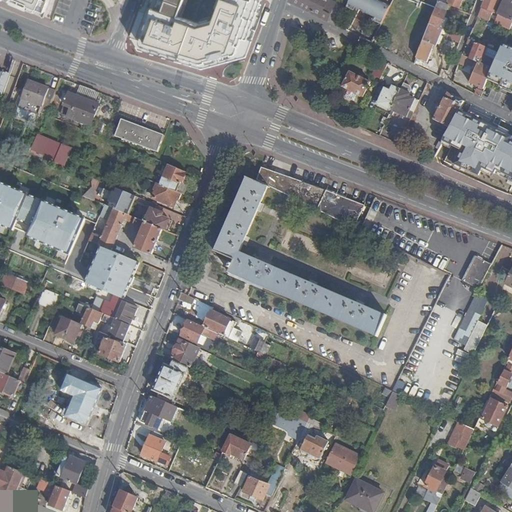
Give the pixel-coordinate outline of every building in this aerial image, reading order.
[(17,0),(45,11),(49,0),(17,0)] [(182,0),(144,0),(131,35),(138,50),(201,69),(247,56),(267,3),(261,1),(261,0),(222,0),(214,20),(198,24),(177,16),(182,0)] [(332,0),(291,0),(291,2),(339,26),(343,16),(347,8),(332,0)] [(348,5),(347,7),(354,10),(356,7),(377,17),(375,21),(382,24),(391,7),(377,0),(350,0),(349,3),(348,5)] [(412,0),(436,10),(439,1),(439,0),(412,0)] [(450,6),(458,9),(462,0),(461,0),(449,0),(447,5),(448,5),(450,6)] [(500,0),(485,0),(480,15),(487,17),(489,12),(495,13),(500,0)] [(511,0),(505,0),(499,16),(511,21),(511,0)] [(447,5),(439,1),(436,10),(430,24),(441,28),(447,13),(445,13),(448,5),(447,5)] [(430,24),(417,58),(428,62),(435,44),(437,45),(441,35),(444,30),(441,28),(430,24)] [(383,30),(380,35),(388,39),(390,35),(383,30)] [(441,35),(460,43),(462,37),(444,30),(441,35)] [(479,63),(493,69),(496,62),(486,57),(489,48),(481,45),(470,40),(468,45),(474,47),(469,58),(479,63)] [(493,69),(490,76),(504,82),(502,85),(501,86),(505,88),(511,91),(511,50),(503,46),(500,53),(496,62),(493,69)] [(463,56),(460,63),(466,65),(469,58),(463,56)] [(381,80),(387,66),(380,63),(373,77),(381,80)] [(475,93),(481,96),(489,79),(490,76),(493,69),(479,63),(470,84),(478,87),(475,93)] [(0,95),(3,97),(10,75),(4,72),(0,82),(0,95)] [(343,87),(363,97),(371,82),(351,72),(343,87)] [(504,82),(490,76),(489,79),(502,85),(504,82)] [(29,81),(22,99),(43,106),(41,112),(48,115),(56,92),(29,81)] [(66,83),(64,89),(76,95),(78,89),(66,83)] [(413,119),(421,101),(411,97),(412,95),(411,94),(413,90),(412,86),(405,83),(402,90),(392,110),(394,111),(413,119)] [(96,103),(100,92),(81,85),(76,96),(96,103)] [(378,104),(392,110),(402,90),(393,86),(391,91),(386,89),(378,104)] [(99,105),(96,103),(76,96),(70,93),(65,105),(72,108),(69,117),(91,126),(99,105)] [(450,128),(459,109),(464,101),(449,94),(434,120),(450,128)] [(72,108),(65,105),(62,114),(69,117),(72,108)] [(511,136),(459,109),(450,128),(443,141),(461,150),(455,165),(479,176),(482,169),(495,175),(497,170),(511,180),(511,136)] [(117,136),(158,152),(165,135),(123,119),(117,136)] [(100,137),(109,141),(113,127),(105,124),(100,137)] [(54,159),(60,144),(41,136),(35,150),(54,159)] [(48,181),(0,161),(0,175),(29,188),(53,198),(80,210),(81,208),(101,216),(105,205),(95,201),(84,196),(64,188),(48,181)] [(182,183),(187,173),(169,166),(161,186),(180,194),(185,196),(188,186),(182,183)] [(262,168),(258,180),(285,195),(295,199),(301,182),(278,174),(262,168)] [(378,336),(386,318),(315,287),(239,254),(254,220),(267,187),(249,179),(236,209),(217,253),(236,261),(231,273),(378,336)] [(29,195),(0,182),(0,225),(14,232),(29,195)] [(327,191),(301,182),(295,199),(318,210),(327,191)] [(96,185),(84,196),(95,201),(96,185)] [(180,194),(161,186),(158,185),(153,198),(174,207),(180,194)] [(126,214),(134,196),(116,188),(114,194),(105,190),(102,197),(110,201),(108,207),(126,214)] [(352,201),(327,191),(318,210),(343,223),(352,201)] [(365,206),(352,201),(343,223),(354,228),(365,206)] [(86,220),(43,202),(27,238),(70,256),(86,220)] [(108,207),(105,205),(101,216),(110,220),(103,238),(93,234),(90,241),(113,251),(125,218),(129,220),(129,222),(142,228),(135,247),(152,254),(162,229),(146,222),(126,214),(108,207)] [(373,209),(365,206),(354,228),(362,232),(373,209)] [(162,229),(166,231),(171,220),(163,216),(164,213),(151,208),(146,222),(162,229)] [(143,265),(101,247),(85,283),(128,301),(143,265)] [(499,263),(509,264),(511,250),(500,249),(499,263)] [(479,290),(492,264),(476,257),(464,282),(479,290)] [(29,283),(6,273),(2,284),(24,293),(29,283)] [(45,290),(40,303),(53,308),(59,295),(45,290)] [(182,292),(179,300),(193,305),(196,298),(188,295),(182,292)] [(106,315),(131,326),(138,308),(123,302),(117,317),(105,311),(104,314),(106,315)] [(79,304),(76,312),(85,316),(82,324),(83,325),(96,330),(97,331),(104,314),(89,308),(79,304)] [(205,327),(206,328),(238,342),(242,332),(235,328),(237,323),(212,311),(205,327)] [(109,336),(125,342),(131,326),(106,315),(104,321),(105,322),(113,326),(109,336)] [(82,324),(64,317),(56,335),(75,343),(83,325),(82,324)] [(205,327),(190,320),(183,336),(199,344),(206,328),(205,327)] [(464,351),(474,356),(488,326),(479,321),(464,351)] [(97,331),(96,330),(91,341),(97,343),(99,338),(102,333),(101,332),(97,331)] [(108,335),(102,333),(99,338),(103,339),(101,344),(104,345),(100,354),(120,363),(127,346),(107,337),(108,335)] [(108,335),(107,337),(127,346),(128,344),(125,342),(109,336),(108,335)] [(257,339),(252,349),(266,356),(270,348),(265,345),(266,343),(257,339)] [(200,349),(180,340),(173,358),(192,367),(200,349)] [(270,348),(266,356),(290,367),(295,353),(273,342),(270,348)] [(0,347),(0,372),(1,373),(7,375),(16,354),(0,347)] [(167,367),(162,379),(183,389),(192,369),(177,362),(173,370),(167,367)] [(511,365),(507,362),(494,389),(511,398),(511,392),(507,389),(510,390),(511,389),(511,365)] [(31,370),(25,368),(20,380),(26,383),(31,370)] [(16,393),(23,396),(28,384),(26,383),(20,380),(7,375),(1,373),(0,374),(0,391),(14,397),(16,393)] [(183,389),(162,379),(157,390),(163,393),(160,400),(170,405),(174,407),(183,389)] [(88,425),(103,390),(85,382),(78,399),(75,397),(67,416),(88,425)] [(394,392),(386,388),(383,394),(386,396),(382,406),(386,408),(394,392)] [(396,412),(404,397),(394,392),(386,408),(396,412)] [(160,400),(153,397),(142,421),(158,429),(170,405),(160,400)] [(508,407),(489,398),(480,419),(498,428),(508,407)] [(277,415),(280,411),(273,407),(270,412),(272,413),(277,415)] [(293,408),(289,415),(308,424),(310,419),(311,417),(293,408)] [(291,435),(300,439),(308,424),(289,415),(280,411),(277,415),(274,424),(289,432),(291,435)] [(273,425),(274,424),(277,415),(272,413),(268,423),(273,425)] [(326,426),(310,419),(308,424),(314,427),(323,431),(326,426)] [(464,452),(474,430),(458,423),(447,444),(449,445),(464,452)] [(300,439),(296,447),(320,459),(329,443),(318,438),(317,440),(309,437),(314,427),(308,424),(300,439)] [(168,438),(156,433),(153,437),(151,436),(143,455),(158,462),(168,438)] [(231,454),(245,460),(250,449),(252,445),(231,435),(223,452),(231,456),(231,454)] [(83,438),(81,443),(88,446),(90,441),(83,438)] [(90,441),(88,446),(100,451),(103,443),(91,438),(90,441)] [(353,475),(361,459),(362,458),(355,455),(357,451),(345,445),(344,449),(337,446),(328,463),(353,475)] [(252,467),(259,453),(253,450),(248,462),(246,465),(252,467)] [(72,492),(86,497),(88,488),(78,485),(87,462),(72,455),(70,460),(66,458),(59,475),(63,477),(59,487),(72,492)] [(10,466),(25,472),(29,463),(13,456),(10,466)] [(438,506),(443,496),(437,493),(447,472),(449,467),(438,461),(426,487),(430,490),(425,500),(432,503),(438,506)] [(511,462),(499,482),(502,484),(511,468),(511,462)] [(6,472),(0,488),(0,494),(13,501),(24,477),(31,480),(33,476),(9,466),(6,472)] [(267,494),(272,497),(285,469),(278,466),(273,478),(270,485),(251,477),(244,492),(264,501),(267,494)] [(511,490),(511,468),(502,484),(511,490)] [(226,489),(227,469),(213,469),(212,488),(226,489)] [(254,469),(251,477),(270,485),(273,478),(254,469)] [(461,478),(471,484),(476,474),(466,469),(461,478)] [(235,484),(242,487),(248,474),(241,471),(235,484)] [(443,496),(453,475),(447,472),(437,493),(443,496)] [(33,476),(31,480),(38,483),(37,487),(49,493),(48,496),(52,498),(50,505),(65,511),(72,492),(59,487),(33,476)] [(347,501),(370,511),(375,511),(384,493),(357,480),(347,501)] [(511,490),(502,484),(498,491),(511,499),(511,490)] [(420,488),(416,496),(424,499),(427,492),(420,488)] [(195,503),(163,489),(161,494),(193,508),(195,503)] [(475,507),(482,495),(472,489),(465,501),(475,507)] [(122,490),(114,507),(124,511),(132,511),(139,498),(122,490)] [(434,511),(438,506),(432,503),(428,511),(434,511)]
